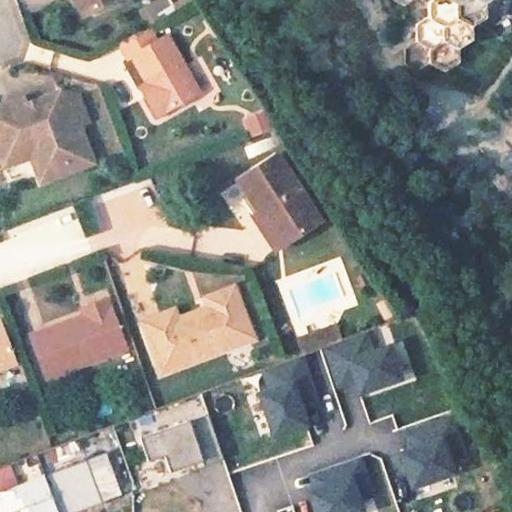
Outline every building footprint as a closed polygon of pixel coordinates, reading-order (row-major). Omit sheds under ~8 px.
[(62,0),(77,26),(123,0),(62,0)] [(152,13),(169,5),(166,0),(147,0),(146,1),(152,13)] [(511,0),(394,0),(400,3),(407,0),(413,0),(424,4),(421,22),(411,29),(412,40),(424,47),(424,61),(436,68),(450,63),(450,44),(459,36),(460,23),(475,16),(485,20),(498,13),(510,19),(511,17),(511,0)] [(134,88),(151,117),(183,98),(176,84),(184,79),(160,36),(151,42),(142,26),(113,43),(121,58),(126,55),(142,83),(134,88)] [(51,91),(17,104),(15,98),(0,103),(0,163),(22,155),(33,182),(84,163),(69,123),(78,120),(67,96),(51,91)] [(239,123),(245,140),(269,131),(263,114),(239,123)] [(237,199),(269,245),(314,214),(273,156),(234,183),(242,195),(237,199)] [(135,321),(154,373),(247,338),(227,286),(198,297),(202,308),(171,320),(167,309),(135,321)] [(39,379),(119,349),(100,300),(74,310),(77,318),(24,338),(39,379)] [(298,339),(303,352),(338,339),(333,326),(298,339)] [(0,368),(10,364),(0,338),(0,368)] [(263,382),(247,388),(263,434),(322,414),(301,353),(258,368),(263,382)] [(362,398),(347,400),(349,424),(364,422),(362,398)] [(163,468),(217,452),(204,409),(134,429),(141,454),(158,449),(163,468)] [(468,468),(451,409),(381,428),(397,487),(468,468)] [(295,475),(307,511),(348,511),(375,503),(359,454),(295,475)] [(0,511),(76,511),(94,505),(77,465),(0,492),(0,511)]
